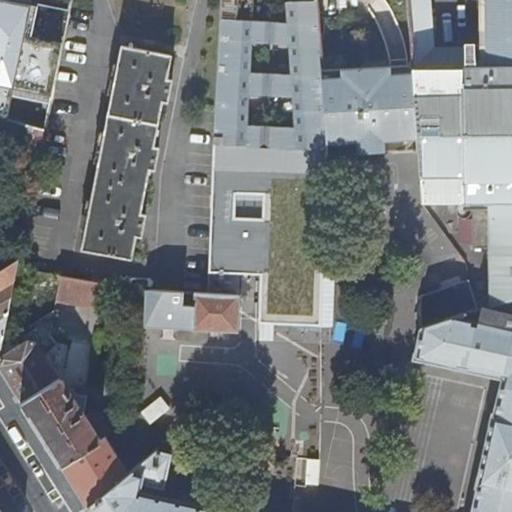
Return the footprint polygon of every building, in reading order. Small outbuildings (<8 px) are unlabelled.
[(64,10),(5,0),(0,0),(0,68),(51,78),(64,10)] [(5,0),(64,10),(69,12),(71,0),(5,0)] [(221,0),(214,143),(245,144),(246,124),(247,94),(249,71),(250,43),(251,30),(251,21),(252,0),(221,0)] [(245,144),(328,149),(326,133),(322,71),(315,0),(290,0),(291,2),(285,2),(286,23),(275,22),(274,44),(288,45),(290,73),(274,72),(274,81),(272,81),(272,86),(274,86),(273,95),(292,96),(294,126),(246,124),(245,144)] [(511,0),(487,0),(488,1),(487,4),(486,5),(486,8),(487,9),(487,11),(488,11),(488,20),(488,21),(488,24),(487,24),(487,28),(488,28),(488,30),(489,30),(489,40),(488,40),(489,43),(488,43),(487,47),(489,47),(489,50),(490,50),(490,59),(488,59),(488,63),(484,63),(484,65),(467,65),(467,63),(461,63),(461,65),(419,66),(419,55),(411,55),(412,66),(418,138),(419,149),(418,149),(421,201),(462,201),(462,202),(467,202),(467,201),(482,201),(486,202),(488,208),(479,209),(479,246),(488,246),(489,253),(488,254),(488,255),(488,256),(487,260),(489,261),(488,263),(489,263),(489,272),(488,276),(488,279),(489,280),(489,282),(490,283),(490,292),(489,293),(489,296),(490,304),(491,307),(504,310),(511,304),(511,0)] [(408,7),(411,55),(419,55),(421,55),(417,7),(408,7)] [(263,22),(251,21),(251,30),(250,43),(262,44),(263,22)] [(128,46),(120,45),(81,248),(131,259),(136,235),(141,236),(145,214),(140,213),(149,167),(154,168),(158,146),(153,145),(162,99),(167,100),(171,79),(166,77),(170,55),(133,47),(134,42),(129,41),(128,46)] [(412,66),(322,71),(326,133),(343,132),(343,142),(359,141),(360,153),(385,151),(384,140),(418,138),(412,66)] [(0,114),(45,127),(46,127),(56,79),(51,78),(0,68),(0,114)] [(249,71),(247,94),(262,94),(263,72),(249,71)] [(0,143),(40,153),(45,127),(0,114),(0,143)] [(245,144),(214,143),(207,272),(263,275),(261,325),(322,330),(328,149),(245,144)] [(12,260),(20,255),(22,241),(7,251),(12,260)] [(0,287),(15,278),(6,264),(0,267),(0,287)] [(101,309),(105,283),(60,275),(55,301),(101,309)] [(0,352),(15,278),(0,287),(0,352)] [(511,511),(511,304),(504,310),(491,307),(481,304),(481,307),(477,307),(469,279),(420,295),(421,327),(414,357),(504,376),(495,413),(494,413),(477,485),(479,485),(472,511),(230,511),(138,491),(141,482),(164,486),(169,453),(155,450),(128,473),(85,501),(89,507),(92,511),(511,511)] [(183,291),(145,289),(145,326),(236,331),(238,294),(193,292),(192,304),(182,304),(183,291)] [(56,342),(66,344),(68,335),(50,332),(49,334),(56,342)] [(0,367),(21,401),(60,376),(33,335),(0,356),(0,367)] [(61,463),(99,439),(83,413),(60,376),(21,401),(61,463)] [(146,405),(110,433),(126,453),(162,425),(146,405)] [(188,423),(163,444),(167,450),(184,437),(182,435),(192,427),(188,423)] [(105,436),(99,439),(61,463),(85,501),(128,473),(105,436)]
